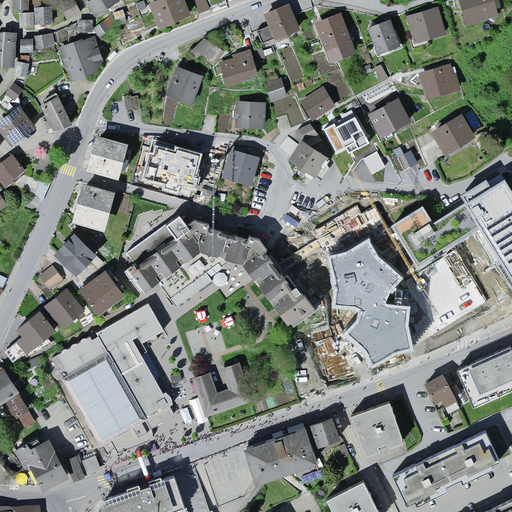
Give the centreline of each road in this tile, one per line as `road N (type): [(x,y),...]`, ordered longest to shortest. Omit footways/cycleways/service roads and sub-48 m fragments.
road 1 (residential): [(56,497),(321,405)]
road 2 (residential): [(282,183),(312,191),(355,184),(453,193),(511,165)]
road 3 (tertiary): [(268,0),(139,52),(115,71),(87,122)]
road 4 (residential): [(282,183),(284,162),(274,148),(87,122)]
road 5 (residential): [(321,405),(511,328)]
road 6 (residential): [(261,229),(68,173)]
road 7 (residential): [(321,405),(320,303),(261,229)]
road 8 (tertiary): [(68,173),(0,324)]
